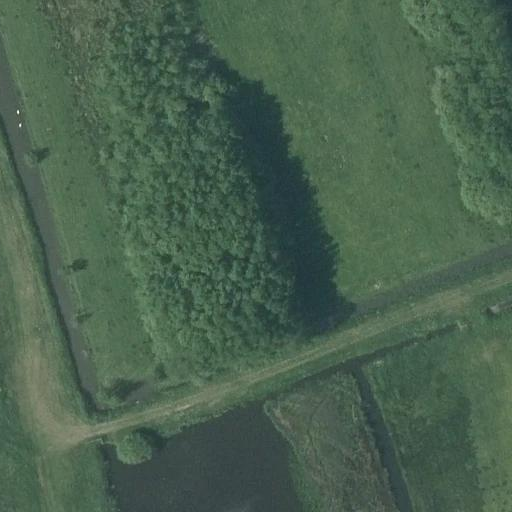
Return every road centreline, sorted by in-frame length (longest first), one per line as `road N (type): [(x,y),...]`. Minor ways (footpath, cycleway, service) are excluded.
road 1 (track): [(73,447),(511,284)]
road 2 (track): [(0,201),(73,447),(78,511)]
